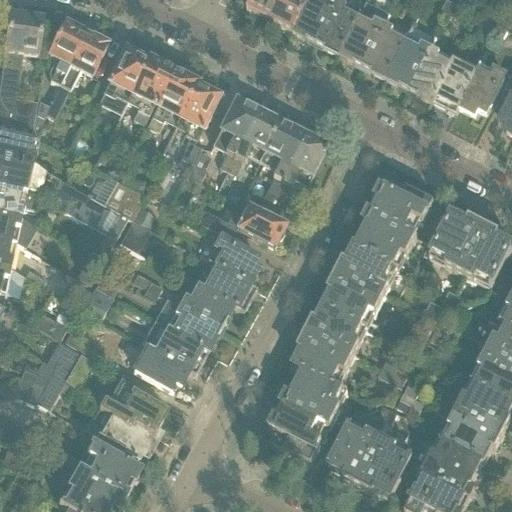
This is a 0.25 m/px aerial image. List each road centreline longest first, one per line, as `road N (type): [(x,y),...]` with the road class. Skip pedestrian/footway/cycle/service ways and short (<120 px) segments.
road 1 (residential): [(195,467),(374,126)]
road 2 (residential): [(374,126),(193,36)]
road 3 (residential): [(511,195),(374,126)]
